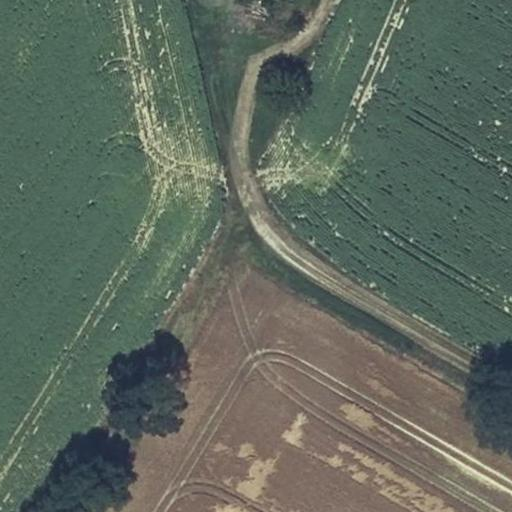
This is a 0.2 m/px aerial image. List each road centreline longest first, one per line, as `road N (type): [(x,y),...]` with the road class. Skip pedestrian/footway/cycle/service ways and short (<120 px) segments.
road 1 (track): [(242,197),(204,298),(62,511)]
road 2 (track): [(511,403),(272,242),(242,197)]
